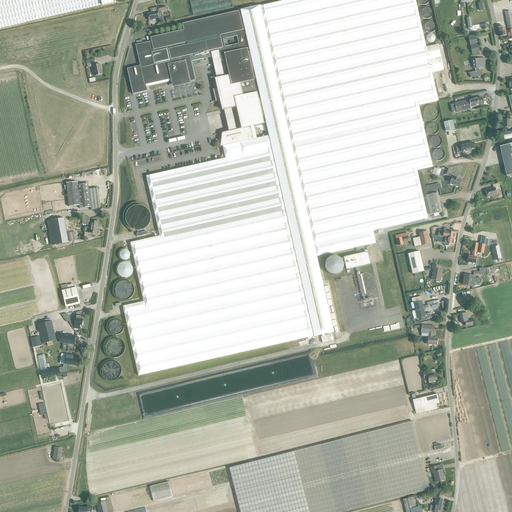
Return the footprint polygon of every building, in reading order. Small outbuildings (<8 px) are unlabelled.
[(0,0),(0,28),(64,14),(120,1),(119,0),(0,0)] [(240,10),(255,77),(271,148),(242,155),(225,158),(146,176),(159,236),(130,243),(143,302),(123,306),(138,375),(313,336),(314,336),(334,332),(317,256),(375,243),(374,235),(378,234),(377,230),(427,218),(417,170),(432,167),(418,105),(438,101),(432,73),(443,70),(438,45),(426,47),(415,0),(286,0),(260,6),(240,10)] [(190,0),(193,14),(200,13),(199,3),(196,4),(195,0),(190,0)] [(158,18),(159,20),(163,19),(161,11),(166,10),(165,6),(158,7),(159,11),(147,13),(149,20),(150,20),(150,21),(152,20),(158,18)] [(430,11),(430,9),(429,8),(428,7),(426,7),(424,7),(423,8),(422,9),(422,10),(421,11),(422,13),(423,14),(424,15),(426,15),(427,15),(428,15),(429,14),(430,13),(430,12),(430,11)] [(242,155),(271,148),(255,77),(240,10),(182,24),(183,30),(150,37),(151,41),(135,45),(140,66),(127,69),(133,94),(147,91),(146,87),(175,80),(174,78),(179,77),(181,83),(195,80),(191,61),(201,59),(212,57),(219,88),(213,89),(213,90),(214,90),(216,101),(218,100),(218,101),(221,100),(223,109),(223,110),(238,107),(242,128),(242,129),(222,133),(220,147),(223,146),(239,142),(242,155)] [(434,26),(434,24),(433,23),(431,22),(430,21),(428,22),(427,22),(426,23),(426,24),(425,26),(426,27),(426,29),(428,29),(429,30),(431,30),(433,29),(433,28),(434,26)] [(435,38),(435,36),(434,35),(433,34),(431,34),(429,34),(428,35),(427,36),(426,38),(427,39),(427,41),(429,42),(430,42),(432,42),(434,41),(435,40),(435,38)] [(472,54),(479,52),(475,35),(468,36),(472,54)] [(479,70),(479,68),(485,67),(484,59),(477,60),(476,59),(472,60),(474,69),(475,69),(475,71),(469,73),(470,77),(470,78),(473,77),(474,79),(478,78),(478,76),(480,75),(479,71),(480,71),(480,70),(479,70)] [(87,64),(87,67),(92,66),(94,76),(102,74),(101,70),(100,64),(95,65),(95,62),(87,64)] [(474,106),(483,104),(481,97),(454,103),(456,112),(471,109),(470,107),(474,106)] [(429,121),(432,121),(434,120),(437,119),(438,117),(439,114),(438,111),(437,109),(435,107),(433,106),(430,106),(428,107),(426,108),(424,111),(423,113),(424,116),(425,118),(427,120),(429,121)] [(511,117),(508,117),(508,120),(503,119),(503,128),(510,128),(511,127),(511,120),(511,118),(511,117)] [(455,129),(453,120),(443,122),(445,131),(455,129)] [(439,128),(439,126),(438,125),(438,124),(436,123),(434,122),(433,122),(431,123),(430,123),(429,124),(428,125),(428,126),(427,127),(427,128),(428,130),(428,131),(429,132),(430,133),(431,134),(432,134),(433,134),(435,134),(437,133),(438,132),(439,131),(439,130),(439,128)] [(504,139),(511,137),(511,131),(503,133),(504,139)] [(442,142),(442,141),(442,140),(442,139),(441,138),(440,137),(439,136),(438,135),(436,135),(435,135),(434,136),(432,137),(431,138),(431,139),(430,140),(430,141),(430,142),(430,143),(431,145),(432,146),(433,147),(435,147),(436,148),(437,148),(438,147),(440,146),(441,145),(442,144),(442,143),(442,142)] [(239,142),(223,146),(225,158),(242,155),(239,142)] [(473,144),(473,143),(473,142),(458,146),(455,146),(457,153),(462,152),(474,149),(473,144)] [(506,176),(511,175),(511,143),(500,147),(506,176)] [(445,155),(445,154),(445,152),(444,151),(443,150),(442,149),(441,149),(440,148),(439,148),(438,148),(437,149),(436,149),(435,150),(434,151),(433,152),(433,153),(433,154),(433,155),(433,157),(434,158),(434,159),(436,160),(437,160),(438,161),(440,161),(441,160),(442,160),(443,159),(444,157),(445,156),(445,155)] [(446,169),(442,168),(439,175),(443,177),(444,174),(448,176),(450,170),(446,168),(446,169)] [(450,176),(449,178),(451,179),(449,184),(459,187),(461,180),(458,179),(455,177),(454,178),(452,177),(450,176)] [(77,185),(77,182),(66,183),(69,207),(79,206),(80,209),(90,207),(91,210),(100,209),(98,188),(88,189),(88,184),(77,185)] [(426,186),(427,191),(441,189),(440,183),(426,186)] [(500,189),(499,183),(492,185),(493,188),(485,190),(487,197),(496,195),(495,190),(500,189)] [(430,215),(442,212),(437,193),(426,195),(430,215)] [(151,224),(149,213),(145,204),(131,206),(123,210),(124,217),(130,229),(137,228),(139,232),(142,232),(141,228),(151,224)] [(56,245),(68,243),(63,218),(52,220),(56,245)] [(92,233),(96,233),(98,222),(91,221),(89,232),(89,233),(85,232),(84,237),(91,238),(92,233)] [(490,237),(491,234),(490,233),(491,228),(476,225),(472,247),(471,252),(473,252),(476,252),(483,254),(485,245),(488,245),(489,237),(490,237)] [(439,230),(438,236),(454,239),(454,238),(455,238),(455,236),(454,236),(455,233),(449,232),(449,230),(449,229),(445,229),(444,229),(444,231),(439,230)] [(421,246),(429,244),(426,231),(418,233),(421,246)] [(402,240),(407,238),(408,238),(407,233),(396,236),(398,246),(403,245),(402,242),(402,240)] [(454,239),(438,236),(437,242),(444,243),(444,244),(445,245),(447,246),(448,246),(449,245),(449,244),(453,245),(453,242),(454,242),(454,240),(454,239)] [(498,246),(492,247),(494,260),(501,258),(498,246)] [(119,256),(128,260),(131,252),(123,249),(119,256)] [(412,274),(424,271),(419,251),(407,254),(412,274)] [(367,252),(344,258),(346,269),(370,264),(367,252)] [(475,257),(476,252),(473,252),(472,256),(468,256),(467,262),(468,262),(468,263),(470,263),(471,263),(475,264),(476,257),(475,257)] [(327,257),(325,273),(342,274),(343,258),(327,257)] [(122,261),(116,273),(129,278),(134,266),(122,261)] [(441,270),(438,270),(439,266),(432,265),(432,269),(434,269),(433,272),(432,273),(432,274),(433,275),(432,280),(436,280),(436,281),(439,282),(440,281),(441,277),(440,277),(441,270)] [(492,265),(486,266),(488,275),(494,273),(492,265)] [(473,286),(473,285),(474,283),(475,282),(478,284),(481,283),(482,279),(479,277),(475,279),(476,275),(480,274),(480,276),(485,276),(485,274),(485,268),(479,268),(479,272),(474,272),(473,276),(465,275),(463,284),(472,286),(473,286)] [(116,281),(115,290),(118,290),(118,296),(132,296),(132,285),(126,284),(126,281),(116,281)] [(61,291),(65,307),(80,304),(76,287),(68,289),(61,291)] [(415,310),(423,308),(421,300),(413,302),(415,310)] [(415,310),(415,311),(412,311),(414,319),(417,318),(423,317),(423,320),(431,318),(429,313),(425,314),(423,308),(415,310)] [(468,321),(467,313),(459,314),(461,323),(465,322),(465,326),(474,325),(473,320),(468,321)] [(72,327),(74,325),(74,328),(80,329),(80,327),(81,327),(81,326),(83,319),(81,319),(82,316),(76,315),(75,320),(70,319),(68,321),(72,327)] [(42,344),(56,340),(51,321),(37,324),(42,344)] [(434,334),(434,326),(422,325),(421,333),(428,334),(428,338),(428,345),(436,345),(437,338),(432,338),(433,334),(434,334)] [(74,344),(75,336),(60,334),(59,342),(74,344)] [(39,336),(31,338),(33,348),(41,346),(42,346),(39,336)] [(120,337),(104,342),(109,356),(125,351),(120,337)] [(75,359),(75,356),(65,354),(63,364),(75,366),(76,359),(75,359)] [(110,372),(110,374),(104,374),(104,376),(118,377),(119,366),(115,366),(115,368),(114,368),(114,372),(110,372)] [(428,378),(428,383),(436,382),(436,375),(436,374),(428,375),(428,373),(423,373),(424,379),(428,378)] [(416,414),(437,409),(436,407),(436,404),(439,403),(437,394),(433,395),(434,395),(412,400),(415,409),(414,409),(416,414)] [(44,403),(38,404),(41,415),(47,414),(44,403)] [(62,449),(54,447),(53,459),(61,460),(62,449)] [(437,471),(437,470),(436,466),(430,468),(432,473),(433,472),(436,482),(444,480),(442,470),(437,471)] [(169,481),(173,496),(192,492),(188,477),(169,481)] [(441,499),(442,496),(432,494),(431,497),(436,498),(432,511),(441,511),(442,511),(441,509),(443,499),(441,499)] [(107,511),(110,511),(113,511),(109,497),(106,498),(107,501),(104,501),(107,511)] [(412,511),(412,509),(409,498),(403,499),(406,511),(412,511)] [(98,511),(107,511),(104,501),(96,504),(98,511)] [(145,507),(146,511),(167,511),(165,503),(145,507)]
